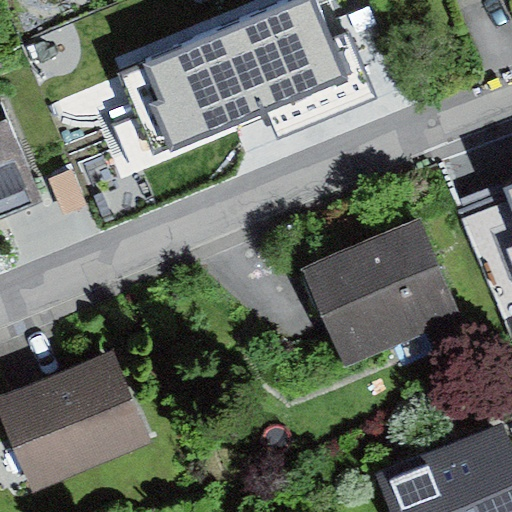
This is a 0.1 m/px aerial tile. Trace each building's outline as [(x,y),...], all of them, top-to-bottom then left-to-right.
[(314,0),(302,0),(125,76),(160,157),(263,112),(276,144),(380,99),(351,34),(332,42),(314,0)] [(8,102),(0,104),(0,216),(45,199),(8,102)] [(73,166),(50,174),(63,213),(86,205),(73,166)] [(511,190),(494,198),(511,240),(511,190)] [(434,218),(317,262),(353,356),(470,312),(434,218)] [(116,360),(3,401),(33,483),(146,441),(116,360)] [(511,511),(511,438),(504,419),(386,467),(403,511),(511,511)]
